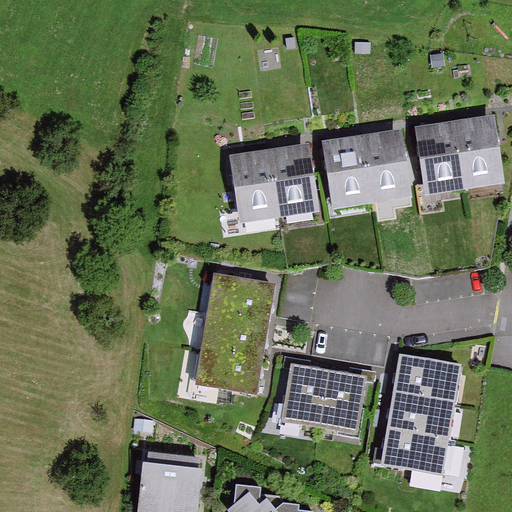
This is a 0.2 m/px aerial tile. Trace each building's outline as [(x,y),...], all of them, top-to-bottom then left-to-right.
[(492,121),(455,127),(464,189),(501,183),(492,121)] [(455,127),(418,132),(427,194),(464,189),(455,127)] [(399,135),(362,140),(372,201),(408,196),(399,135)] [(362,140),(326,146),(335,207),(372,201),(362,140)] [(305,150),(270,155),(278,217),(314,212),(305,150)] [(270,155),(234,160),(243,222),(278,217),(270,155)] [(216,279),(211,314),(266,323),(272,288),(216,279)] [(211,314),(205,350),(261,358),(266,323),(211,314)] [(205,350),(199,385),(255,394),(261,358),(205,350)] [(401,359),(395,395),(453,404),(459,368),(401,359)] [(329,375),(291,368),(282,423),(319,429),(329,375)] [(366,381),(329,375),(319,429),(357,436),(366,381)] [(395,395),(389,430),(447,440),(453,404),(395,395)] [(389,430),(383,466),(441,476),(447,440),(389,430)] [(199,511),(204,464),(152,459),(147,511),(199,511)] [(413,478),(411,489),(442,493),(444,483),(413,478)] [(238,490),(236,511),(320,511),(321,505),(269,502),(269,492),(238,490)]
